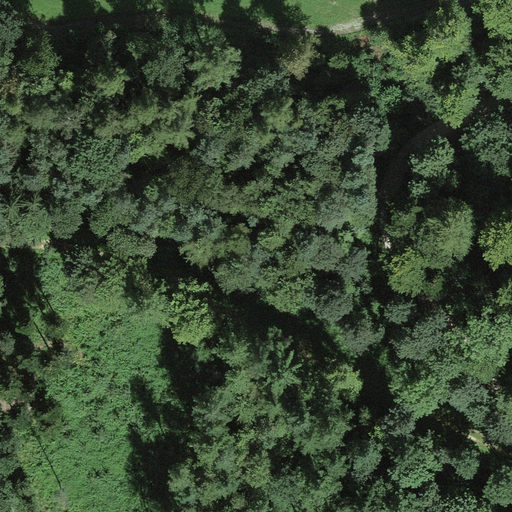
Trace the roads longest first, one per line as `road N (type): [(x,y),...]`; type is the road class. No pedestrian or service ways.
road 1 (track): [(0,241),(130,266),(358,382),(511,448)]
road 2 (track): [(511,91),(406,152),(387,200),(390,242),(511,410)]
